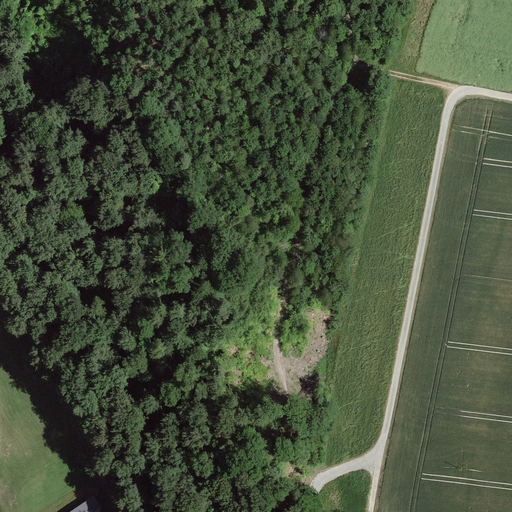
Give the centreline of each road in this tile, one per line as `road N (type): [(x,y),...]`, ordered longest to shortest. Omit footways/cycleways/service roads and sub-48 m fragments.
road 1 (track): [(511,98),(465,91),(450,102),(376,467)]
road 2 (track): [(351,44),(375,62),(465,91)]
